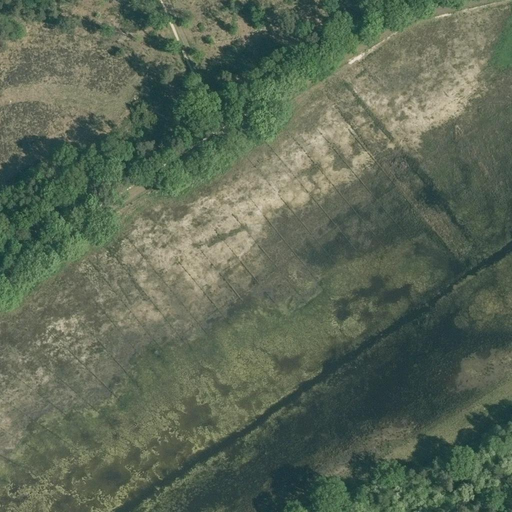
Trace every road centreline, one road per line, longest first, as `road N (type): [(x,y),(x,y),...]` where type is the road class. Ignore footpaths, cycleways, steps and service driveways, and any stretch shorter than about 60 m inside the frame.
road 1 (track): [(477,0),(416,14),(230,131)]
road 2 (track): [(230,131),(0,280)]
road 3 (track): [(230,131),(168,0)]
